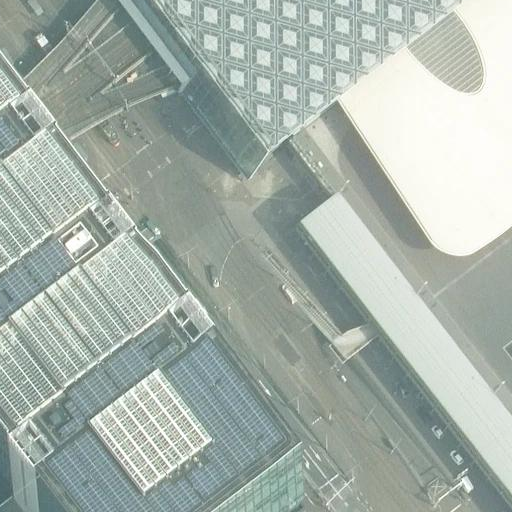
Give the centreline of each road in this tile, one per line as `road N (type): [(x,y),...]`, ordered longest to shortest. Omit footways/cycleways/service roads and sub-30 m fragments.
road 1 (unclassified): [(498,511),(502,502),(485,473),(301,240),(267,227),(217,235),(200,250),(197,270),(382,511)]
road 2 (primary): [(473,511),(280,257),(199,165),(143,126)]
road 3 (primary): [(438,511),(143,126)]
road 4 (primary): [(106,146),(392,511)]
road 5 (primary): [(106,146),(137,214),(352,511)]
road 6 (primary): [(0,0),(106,146)]
road 7 (primary): [(143,126),(52,0)]
